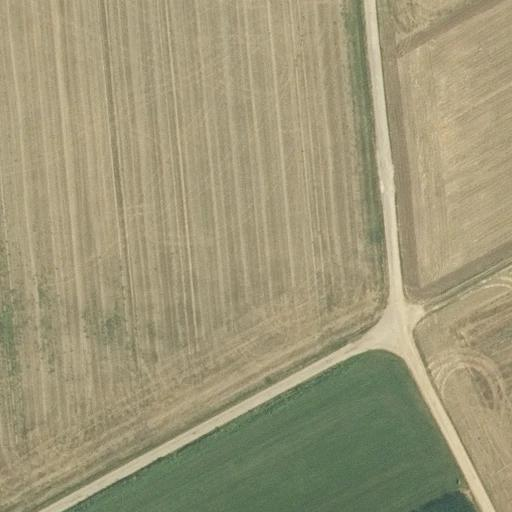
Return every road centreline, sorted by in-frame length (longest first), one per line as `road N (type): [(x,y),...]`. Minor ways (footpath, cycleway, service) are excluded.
road 1 (track): [(369,0),(399,324),(490,511)]
road 2 (track): [(55,511),(399,324)]
road 3 (track): [(511,264),(399,324)]
